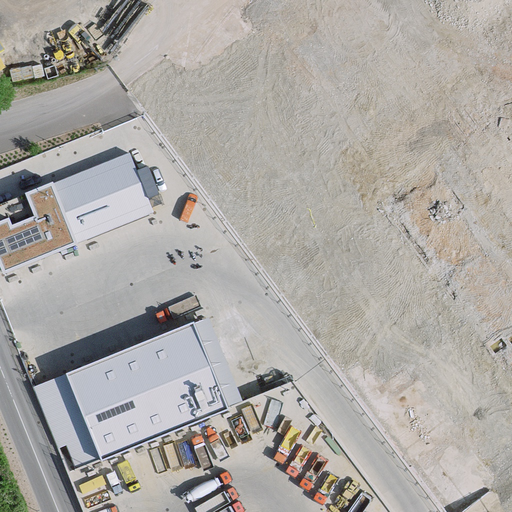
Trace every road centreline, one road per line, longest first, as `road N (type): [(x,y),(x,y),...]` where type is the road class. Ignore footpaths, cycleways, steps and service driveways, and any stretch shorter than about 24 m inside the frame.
road 1 (unknown): [(0,333),(209,250),(425,511)]
road 2 (unclassified): [(0,362),(60,511)]
